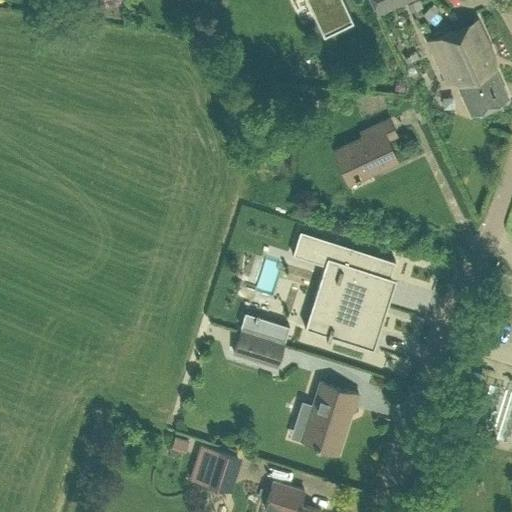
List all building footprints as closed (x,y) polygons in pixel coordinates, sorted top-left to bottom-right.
[(307,0),(322,30),(352,16),(351,14),(343,0),(307,0)] [(404,0),(369,0),(375,13),(404,0)] [(493,52),(476,16),(426,39),(447,84),(455,80),(470,112),(507,95),(494,66),(493,52)] [(396,134),(389,118),(360,131),(362,135),(333,148),(349,182),(397,160),(387,138),(396,134)] [(299,229),(291,253),(337,268),(334,278),(335,278),(327,305),(312,300),(304,326),(373,348),(384,312),(378,310),(381,303),(361,296),(369,271),(389,277),(394,259),(299,229)] [(282,342),(238,328),(231,353),(274,367),(282,342)] [(359,392),(319,379),(301,437),(314,441),(313,444),(337,451),(351,408),(353,409),(359,392)] [(507,426),(511,412),(511,385),(499,382),(490,422),(507,426)] [(511,427),(503,425),(499,438),(511,441),(511,427)] [(200,443),(189,477),(199,481),(228,490),(240,456),(211,446),(200,443)] [(304,488),(273,477),(264,505),(277,509),(276,511),(319,511),(321,509),(300,502),(304,488)]
